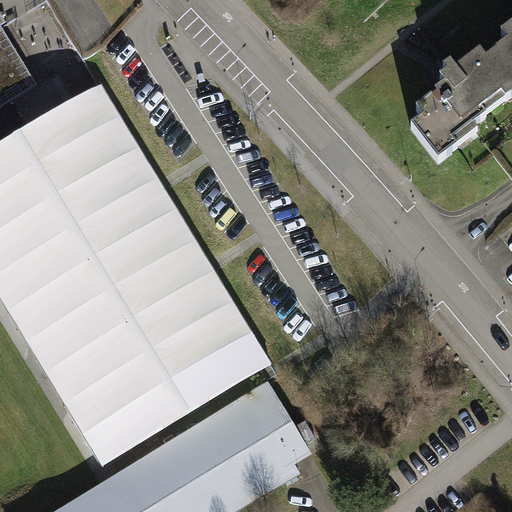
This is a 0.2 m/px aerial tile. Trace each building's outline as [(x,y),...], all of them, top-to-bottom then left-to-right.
[(0,109),(37,87),(1,28),(0,25),(0,109)] [(508,43),(497,52),(511,71),(511,26),(501,34),(508,43)] [(507,102),(511,97),(511,71),(497,52),(495,53),(496,53),(486,61),(480,53),(456,72),(451,65),(443,71),(448,77),(444,80),(441,82),(445,88),(436,95),(437,96),(417,112),(424,120),(412,130),(439,164),(458,149),(454,144),(474,128),(487,118),(486,117),(482,112),(502,96),(506,101),(507,102)] [(81,100),(0,149),(0,299),(103,468),(272,366),(102,88),(81,100)] [(486,117),(506,101),(502,96),(482,112),(486,117)] [(478,133),(474,128),(454,144),(458,149),(478,133)] [(304,442),(268,385),(60,511),(237,511),(300,474),(287,453),(304,442)]
